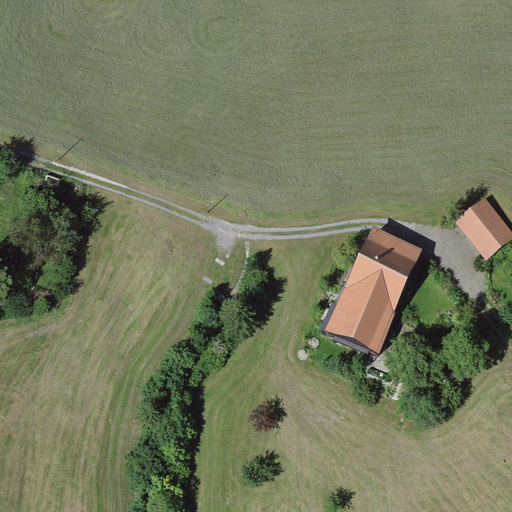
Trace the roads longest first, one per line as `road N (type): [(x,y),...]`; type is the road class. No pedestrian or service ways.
road 1 (track): [(370,226),(303,236),(219,229),(0,153)]
road 2 (track): [(370,226),(442,246),(511,345)]
